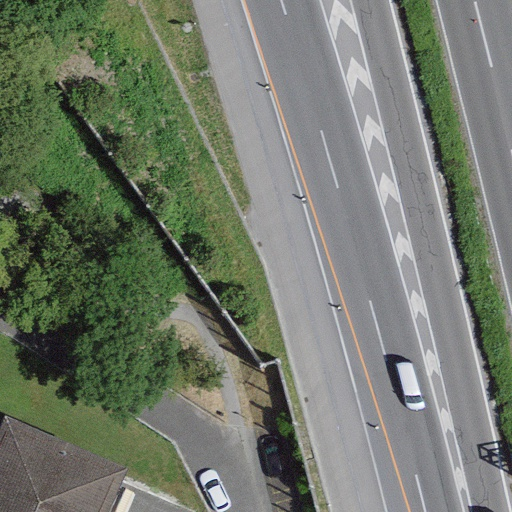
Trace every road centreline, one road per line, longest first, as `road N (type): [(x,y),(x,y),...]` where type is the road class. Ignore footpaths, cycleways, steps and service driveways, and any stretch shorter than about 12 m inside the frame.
road 1 (motorway): [(280,0),(425,511)]
road 2 (motorway): [(350,0),(468,511)]
